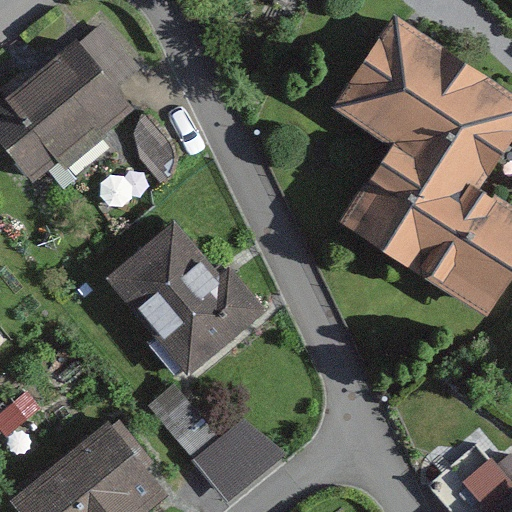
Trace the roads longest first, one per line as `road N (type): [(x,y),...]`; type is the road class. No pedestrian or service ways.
road 1 (residential): [(148,0),(373,430)]
road 2 (residential): [(268,511),(373,430)]
